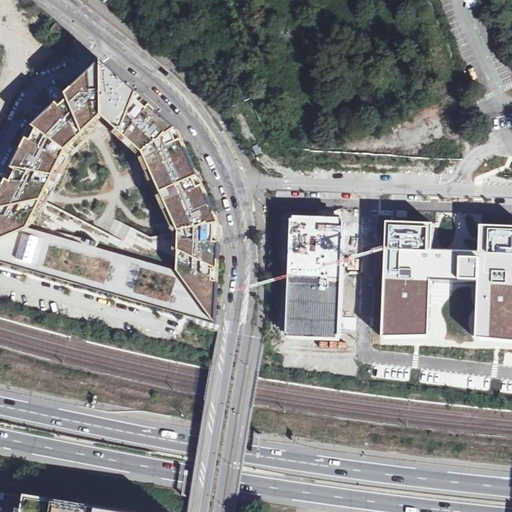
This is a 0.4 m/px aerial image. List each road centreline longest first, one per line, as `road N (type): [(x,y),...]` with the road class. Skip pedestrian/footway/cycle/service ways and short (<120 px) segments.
road 1 (tertiary): [(48,0),(201,128),(235,208),(242,265),(203,511)]
road 2 (trunk): [(511,487),(224,450),(0,405)]
road 3 (trunk): [(0,438),(220,480),(455,511)]
road 4 (tertiary): [(220,511),(257,266),(247,205),(224,146)]
road 5 (tertiary): [(224,146),(178,92),(63,0)]
road 6 (residential): [(224,146),(182,85),(75,0)]
